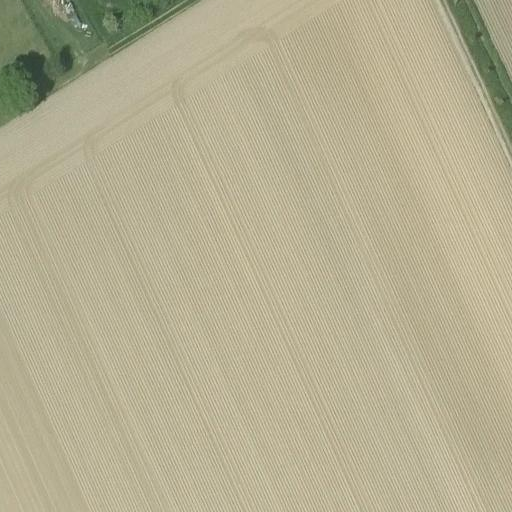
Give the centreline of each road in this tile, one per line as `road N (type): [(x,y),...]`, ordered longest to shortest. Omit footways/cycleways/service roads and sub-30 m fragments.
road 1 (track): [(185,0),(0,113)]
road 2 (track): [(444,0),(511,142)]
